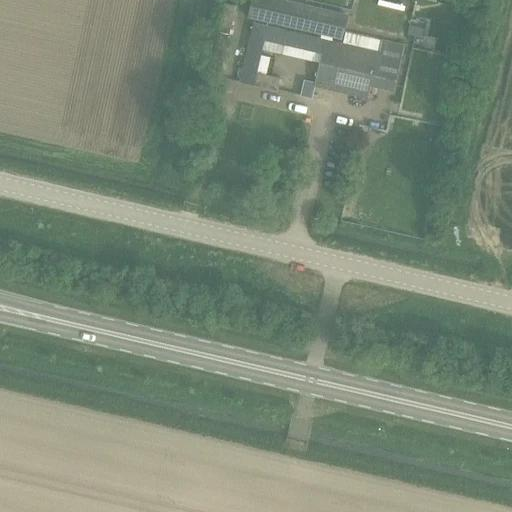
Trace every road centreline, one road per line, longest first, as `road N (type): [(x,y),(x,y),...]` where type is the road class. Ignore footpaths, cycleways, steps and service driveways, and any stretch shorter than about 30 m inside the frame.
road 1 (unclassified): [(511,303),(0,184)]
road 2 (track): [(0,382),(511,500)]
road 3 (secondary): [(511,427),(84,328)]
road 4 (track): [(0,142),(142,175),(180,0)]
road 5 (track): [(508,0),(453,245),(511,259)]
road 6 (track): [(294,450),(339,263)]
